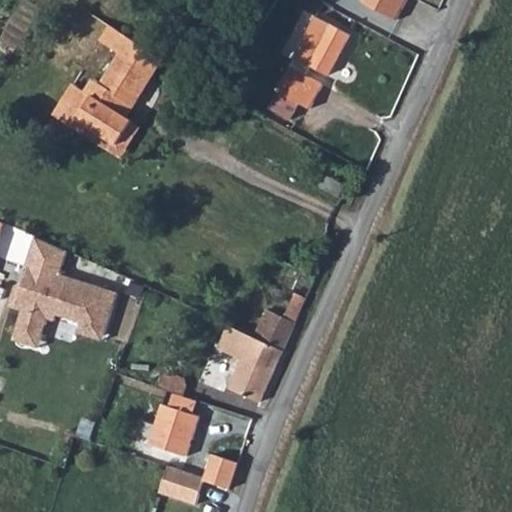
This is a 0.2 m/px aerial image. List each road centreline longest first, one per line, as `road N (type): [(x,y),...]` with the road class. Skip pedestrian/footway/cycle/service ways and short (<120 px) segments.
road 1 (residential): [(255,511),(474,0)]
road 2 (unknown): [(368,237),(152,127)]
